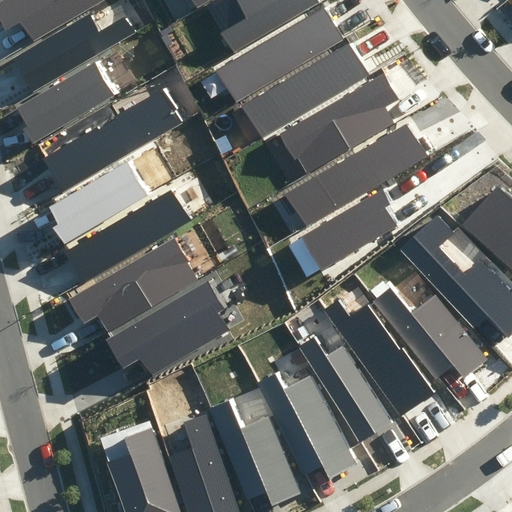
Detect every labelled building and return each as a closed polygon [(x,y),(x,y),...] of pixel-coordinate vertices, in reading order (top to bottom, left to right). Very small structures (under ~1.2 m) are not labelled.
[(34,42),(105,0),(3,0),(0,2),(0,20),(6,30),(21,20),(34,42)] [(234,53),(320,2),(318,0),(237,0),(248,18),(222,33),(234,53)] [(345,37),(327,6),(217,72),(236,103),(345,37)] [(33,91),(136,30),(127,15),(103,30),(93,12),(14,58),(33,91)] [(373,73),(354,42),(244,108),(263,139),(373,73)] [(33,145),(121,92),(101,59),(17,109),(28,126),(23,129),(33,145)] [(307,173),(393,122),(384,108),(403,97),(388,71),(279,135),(295,161),(298,159),(307,173)] [(184,120),(165,89),(100,128),(99,125),(43,158),(63,191),(184,120)] [(428,156),(408,124),(287,196),(306,228),(428,156)] [(64,246),(152,193),(130,158),(49,206),(59,224),(53,228),(64,246)] [(511,195),(500,184),(463,224),(511,268),(511,195)] [(84,282),(192,218),(173,187),(65,251),(84,282)] [(321,271),(397,225),(386,207),(395,202),(385,187),(301,237),(321,271)] [(508,339),(511,335),(511,291),(481,258),(463,274),(437,246),(452,233),(437,217),(401,250),(473,329),(487,317),(508,339)] [(198,279),(174,239),(70,301),(84,324),(98,316),(108,333),(198,279)] [(231,307),(212,277),(109,341),(124,366),(139,356),(152,377),(230,329),(220,313),(231,307)] [(463,379),(488,359),(435,295),(412,314),(390,288),(374,302),(437,378),(452,366),(463,379)] [(340,298),(325,310),(401,415),(434,391),(369,302),(351,314),(340,298)] [(316,334),(299,345),(359,441),(390,422),(342,347),(329,355),(316,334)] [(330,478),(357,464),(311,375),(288,387),(280,371),(257,384),(304,474),(322,465),(330,478)] [(273,504),(300,493),(268,416),(247,425),(235,396),(208,407),(247,499),(267,491),(273,504)] [(169,456),(187,511),(238,511),(207,415),(184,422),(193,448),(169,456)] [(179,511),(151,429),(124,438),(129,454),(107,462),(124,511),(179,511)]
